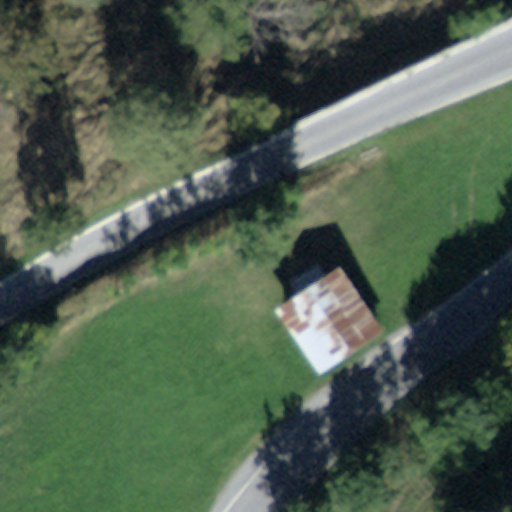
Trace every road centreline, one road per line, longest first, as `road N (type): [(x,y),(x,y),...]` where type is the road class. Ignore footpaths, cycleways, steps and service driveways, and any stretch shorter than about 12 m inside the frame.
road 1 (tertiary): [(511,49),(165,207),(0,305)]
road 2 (tertiary): [(255,511),(511,279)]
